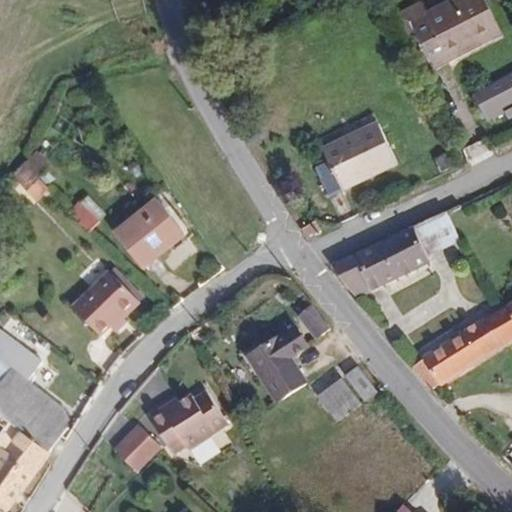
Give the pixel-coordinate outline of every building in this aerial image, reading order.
[(428,10),(414,18),(445,78),(506,47),(481,0),(475,0),(434,21),(428,10)] [(414,18),(395,29),(426,88),(445,78),(414,18)] [(511,71),(474,88),(487,117),(511,106),(511,71)] [(339,158),(324,166),(337,193),(403,160),(384,122),(334,147),(339,158)] [(41,155),(27,169),(41,184),(54,169),(41,155)] [(24,166),(11,178),(35,203),(47,189),(41,184),(27,169),(24,166)] [(81,203),(71,213),(87,230),(96,219),(81,203)] [(156,203),(116,235),(143,269),(184,238),(156,203)] [(454,216),(419,232),(429,257),(465,240),(454,216)] [(406,237),(341,268),(373,308),(384,302),(381,294),(435,272),(429,257),(419,232),(406,237)] [(111,272),(75,308),(103,336),(123,316),(125,318),(142,301),(111,272)] [(313,305),(301,315),(320,339),(332,328),(313,305)] [(511,312),(495,323),(511,349),(511,348),(511,312)] [(1,323),(0,325),(0,353),(1,381),(66,426),(71,420),(68,408),(33,378),(45,360),(1,323)] [(495,323),(423,370),(443,395),(511,349),(495,323)] [(297,328),(252,356),(284,402),(311,384),(293,358),(299,354),(295,349),(306,342),(297,328)] [(306,342),(295,349),(299,354),(309,347),(306,342)] [(361,366),(348,376),(365,401),(375,393),(379,391),(361,366)] [(343,379),(320,396),(337,422),(361,404),(343,379)] [(230,424),(208,392),(196,400),(194,395),(181,403),(169,411),(167,408),(151,417),(176,455),(189,447),(191,450),(230,424)] [(169,411),(181,403),(179,400),(167,408),(169,411)] [(12,448),(0,463),(0,496),(13,507),(67,431),(39,412),(22,432),(14,425),(3,440),(12,448)] [(138,472),(163,447),(142,427),(118,451),(138,472)] [(3,440),(0,443),(0,463),(12,448),(3,440)] [(0,496),(0,511),(9,511),(13,507),(0,496)]
